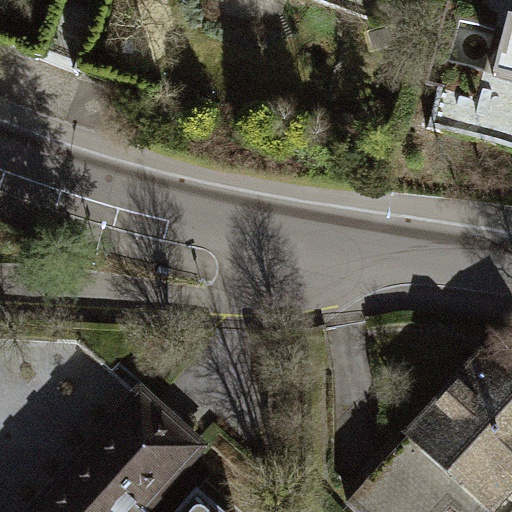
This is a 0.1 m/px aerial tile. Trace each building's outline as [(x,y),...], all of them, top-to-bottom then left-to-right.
[(63,0),(0,0),(0,40),(42,57),(63,0)] [(511,4),(494,77),(511,81),(511,4)] [(155,29),(98,8),(74,71),(131,92),(155,29)] [(511,377),(483,351),(345,499),(358,511),(441,511),(449,505),(456,511),(485,511),(511,483),(511,377)] [(200,443),(142,392),(50,496),(67,511),(141,511),(143,510),(200,443)] [(145,511),(143,510),(141,511),(224,511),(198,487),(176,511),(145,511)] [(67,511),(50,496),(34,511),(67,511)]
